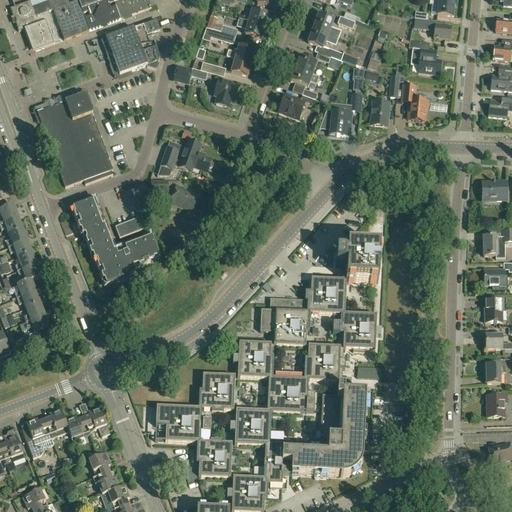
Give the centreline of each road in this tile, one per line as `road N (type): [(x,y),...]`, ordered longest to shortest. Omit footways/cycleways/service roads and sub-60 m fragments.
road 1 (unclassified): [(451,458),(461,148)]
road 2 (secondary): [(118,367),(201,325),(329,190)]
road 3 (residential): [(244,137),(214,214),(187,249),(83,320)]
road 4 (residential): [(42,210),(138,174),(158,111)]
road 5 (residential): [(461,148),(476,0)]
road 6 (residential): [(295,0),(244,137)]
road 7 (secondary): [(329,190),(381,154),(461,148)]
road 8 (tertiary): [(110,386),(159,511)]
road 9 (residential): [(331,511),(451,458)]
road 10 (secondary): [(42,210),(0,91)]
